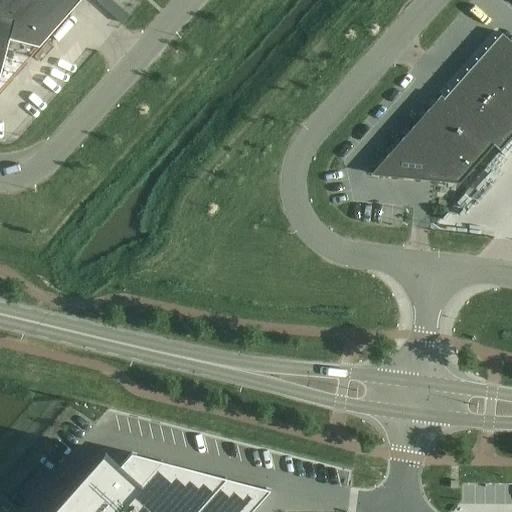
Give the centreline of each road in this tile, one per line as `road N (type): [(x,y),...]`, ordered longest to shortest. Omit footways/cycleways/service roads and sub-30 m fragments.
road 1 (residential): [(436,269),(342,252),(298,212),(293,176),(306,141),(394,42)]
road 2 (residential): [(192,0),(47,162),(0,178)]
road 3 (secondary): [(222,369),(0,315)]
road 4 (secondary): [(222,369),(340,405),(414,416)]
road 5 (secondary): [(419,383),(222,369)]
